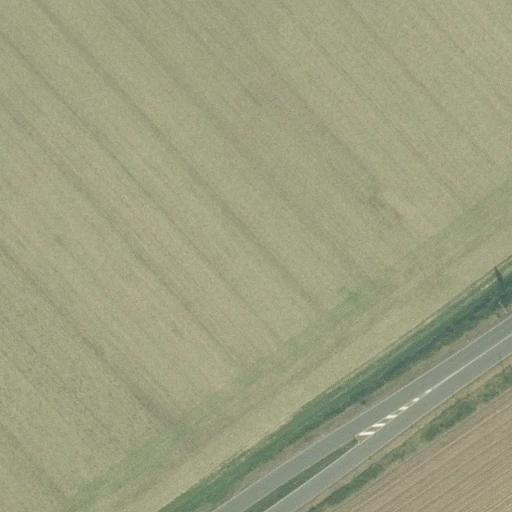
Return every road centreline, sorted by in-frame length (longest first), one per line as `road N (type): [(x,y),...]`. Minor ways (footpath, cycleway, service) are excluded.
road 1 (motorway): [(458,369),(225,511)]
road 2 (motorway): [(280,511),(458,369)]
